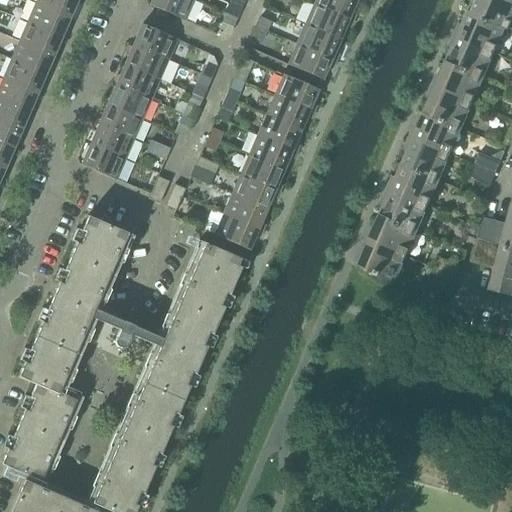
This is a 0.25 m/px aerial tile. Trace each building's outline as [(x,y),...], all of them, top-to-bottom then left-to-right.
[(37,0),(36,3),(70,18),(77,0),(37,0)] [(194,0),(152,0),(151,5),(186,20),(194,0)] [(315,0),(314,4),(353,21),(356,15),(352,13),(357,0),(315,0)] [(471,6),(469,11),(506,27),(505,28),(509,29),(511,22),(511,0),(477,0),(477,1),(476,1),(473,7),(471,6)] [(36,3),(28,22),(62,37),(70,18),(36,3)] [(314,4),(306,24),(340,39),(346,26),(351,28),(353,21),(314,4)] [(456,30),(454,35),(495,52),(505,28),(506,27),(469,11),(463,25),(461,25),(459,31),(456,30)] [(238,18),(227,14),(223,23),(233,28),(238,18)] [(261,17),(256,27),(267,31),(271,22),(261,17)] [(28,22),(20,41),(54,55),(62,37),(28,22)] [(142,24),(134,45),(168,60),(177,39),(142,24)] [(306,24),(297,44),(336,61),(339,54),(335,52),(340,39),(306,24)] [(267,31),(256,27),(252,36),(263,40),(267,31)] [(453,47),(447,62),(484,78),(495,52),(454,35),(452,39),(455,40),(452,47),(453,47)] [(20,41),(12,59),(46,74),(54,55),(20,41)] [(336,61),(297,44),(288,64),(323,80),(329,66),(333,67),(336,61)] [(134,45),(125,65),(160,80),(168,60),(134,45)] [(239,66),(250,70),(254,62),(243,57),(239,66)] [(12,59),(4,78),(38,93),(46,74),(12,59)] [(434,81),(432,85),(473,103),(484,78),(447,62),(441,76),(439,75),(437,82),(434,81)] [(205,64),(201,74),(211,78),(216,69),(205,64)] [(125,65),(116,84),(151,100),(160,80),(125,65)] [(211,78),(201,74),(197,84),(207,88),(211,78)] [(284,75),(275,95),(314,112),(317,106),(312,104),(319,90),(284,75)] [(4,78),(0,87),(0,98),(29,112),(38,93),(4,78)] [(116,84),(108,104),(143,119),(151,100),(116,84)] [(431,98),(425,112),(462,128),(473,103),(432,85),(430,90),(433,91),(430,97),(431,98)] [(230,88),(226,98),(236,102),(240,93),(230,88)] [(275,95),(266,115),(301,130),(307,117),(311,119),(314,112),(275,95)] [(0,98),(0,120),(21,130),(29,112),(0,98)] [(236,102),(226,98),(222,107),(232,111),(236,102)] [(177,103),(175,110),(184,114),(194,118),(198,109),(188,104),(182,101),(177,103)] [(108,104),(99,124),(134,139),(143,119),(108,104)] [(412,131),(410,136),(451,154),(462,128),(425,112),(419,126),(418,126),(415,132),(412,131)] [(194,118),(184,114),(180,123),(190,127),(194,118)] [(266,115),(258,135),(297,152),(300,145),(295,143),(301,130),(266,115)] [(0,120),(0,143),(13,149),(21,130),(0,120)] [(99,124),(91,144),(126,159),(134,139),(99,124)] [(213,128),(209,137),(219,142),(223,132),(213,128)] [(258,135),(249,155),(284,170),(290,157),(294,158),(297,152),(258,135)] [(409,150),(403,164),(440,180),(451,154),(410,136),(408,141),(410,143),(408,149),(409,150)] [(219,142),(209,137),(205,147),(215,151),(219,142)] [(147,151),(156,155),(161,145),(151,141),(147,151)] [(0,143),(0,165),(5,168),(13,149),(0,143)] [(126,159),(91,144),(82,164),(117,180),(126,159)] [(161,145),(156,155),(166,159),(170,149),(161,145)] [(480,152),(474,164),(496,174),(502,162),(480,152)] [(249,155),(241,175),(280,192),(283,185),(278,183),(284,170),(249,155)] [(390,183),(388,187),(429,205),(440,180),(403,164),(397,178),(395,177),(393,184),(390,183)] [(496,174),(474,164),(469,176),(491,186),(496,174)] [(191,176),(201,181),(205,170),(196,166),(191,176)] [(205,170),(201,181),(210,185),(215,174),(205,170)] [(241,175),(232,194),(267,209),(273,196),(277,198),(280,192),(241,175)] [(149,199),(160,203),(170,181),(159,176),(149,199)] [(175,184),(165,206),(176,210),(176,211),(180,202),(202,212),(205,206),(182,197),(186,189),(175,184)] [(387,200),(381,214),(418,231),(429,205),(388,187),(386,192),(388,193),(386,200),(387,200)] [(232,194),(223,214),(263,231),(266,225),(261,223),(267,209),(232,194)] [(496,220),(490,243),(511,248),(511,206),(507,223),(496,220)] [(263,231),(223,214),(215,235),(249,250),(255,236),(260,238),(263,231)] [(368,233),(366,238),(407,256),(418,231),(381,214),(375,229),(373,228),(371,235),(368,233)] [(36,384),(30,397),(34,399),(29,411),(25,409),(13,437),(17,439),(12,450),(8,449),(1,464),(42,481),(77,400),(59,392),(128,233),(88,216),(81,230),(85,232),(80,244),(76,242),(47,310),(51,311),(46,323),(42,322),(30,350),(33,352),(28,363),(24,362),(18,377),(36,384)] [(483,216),(477,239),(490,243),(496,220),(483,216)] [(407,256),(366,238),(364,243),(367,244),(364,250),(365,251),(358,266),(396,282),(407,256)] [(471,262),(484,265),(490,243),(477,239),(471,262)] [(157,452),(161,454),(173,426),(169,425),(174,413),(178,414),(191,386),(187,384),(192,372),(196,374),(208,346),(204,345),(209,333),(213,334),(225,307),(221,305),(226,293),(230,295),(245,260),(199,240),(86,501),(93,503),(113,511),(136,511),(139,505),(135,504),(140,492),(144,494),(156,466),(152,464),(157,452)] [(511,248),(490,243),(484,265),(495,268),(490,289),(511,295),(511,248)] [(439,256),(434,268),(456,277),(461,266),(439,256)] [(456,277),(434,268),(429,280),(451,289),(456,277)] [(116,338),(127,343),(135,326),(124,321),(116,338)] [(99,511),(24,479),(10,511),(99,511)]
